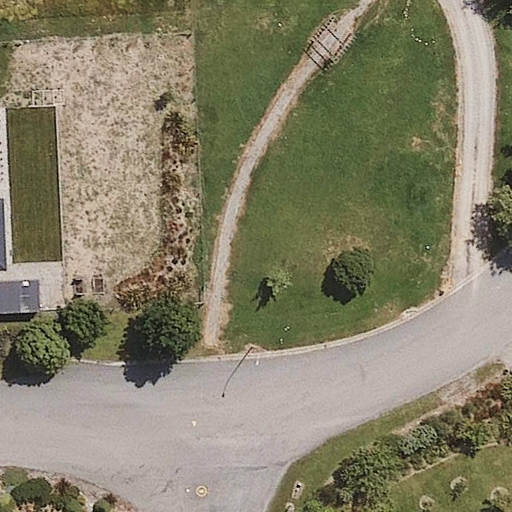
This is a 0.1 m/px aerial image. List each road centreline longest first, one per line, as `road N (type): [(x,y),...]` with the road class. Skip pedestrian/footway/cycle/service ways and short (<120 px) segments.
road 1 (residential): [(214,410),(384,375),(511,295)]
road 2 (residential): [(0,427),(214,410)]
